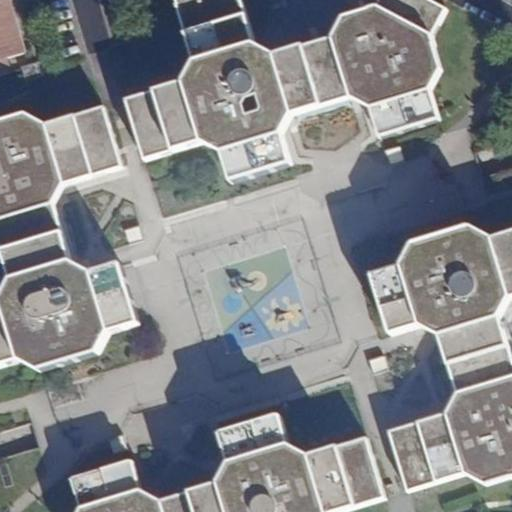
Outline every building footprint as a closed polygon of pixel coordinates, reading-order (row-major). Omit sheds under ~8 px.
[(441,121),(432,92),(443,71),(433,39),(447,11),(426,0),(383,0),(378,10),(345,20),(350,35),(262,63),(242,0),(178,0),(198,64),(187,85),(129,102),(147,161),(206,144),(226,155),(234,184),(293,167),(280,122),(368,94),(382,139),(441,121)] [(7,59),(26,54),(14,13),(12,13),(8,1),(0,3),(0,76),(11,73),(7,59)] [(25,81),(42,76),(39,63),(21,68),(22,70),(25,81)] [(111,335),(140,325),(123,267),(79,280),(52,191),(124,169),(106,109),(48,127),(28,117),(0,125),(0,235),(19,298),(0,303),(0,368),(21,362),(42,372),(100,355),(111,335)] [(511,351),(498,304),(511,299),(511,235),(494,240),(474,230),(416,247),(405,268),(377,276),(394,337),(439,323),(466,411),(393,433),(411,493),(468,476),(487,486),(511,479),(511,351)] [(346,511),(387,500),(369,441),(310,459),(292,448),(283,420),(223,437),(237,481),(148,507),(135,465),(76,483),(83,510),(82,511),(346,511)]
